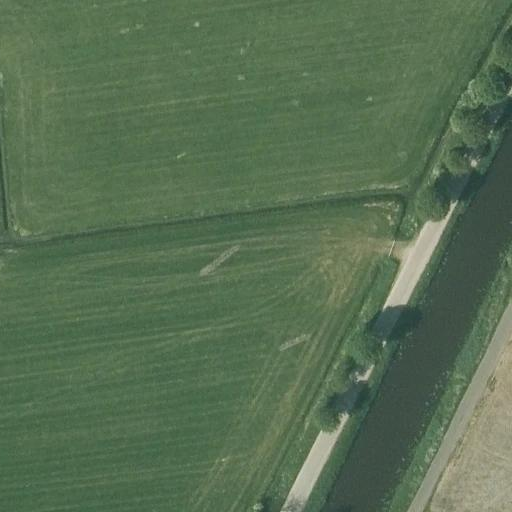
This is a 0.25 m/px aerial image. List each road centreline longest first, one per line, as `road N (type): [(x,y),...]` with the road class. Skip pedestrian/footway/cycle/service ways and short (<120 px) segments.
road 1 (unclassified): [(289,511),(511,73)]
road 2 (unclassified): [(414,511),(511,312)]
